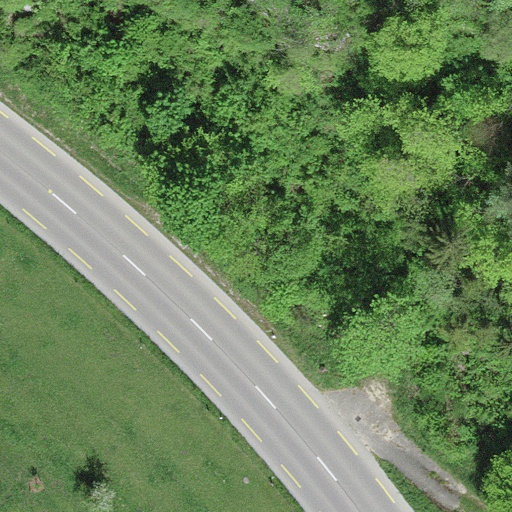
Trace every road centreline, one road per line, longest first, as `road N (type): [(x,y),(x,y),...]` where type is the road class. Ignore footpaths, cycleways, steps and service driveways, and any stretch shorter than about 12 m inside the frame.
road 1 (secondary): [(0,151),(43,181),(283,410),(356,511)]
road 2 (track): [(484,511),(358,430),(283,410)]
